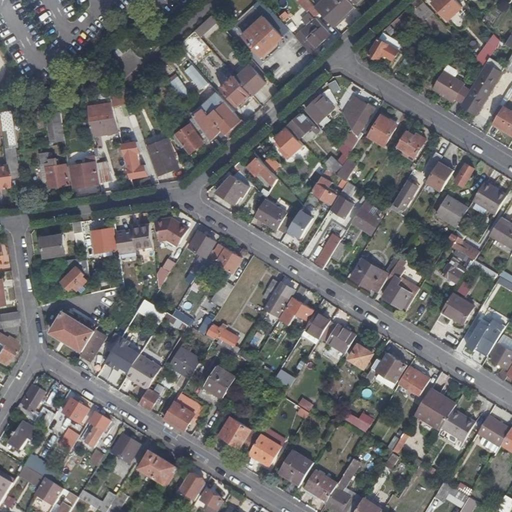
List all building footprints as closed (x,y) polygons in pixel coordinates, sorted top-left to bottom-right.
[(297,0),(314,18),(321,12),(318,9),(309,0),(297,0)] [(321,12),(326,17),(327,16),(334,24),(354,5),(348,0),(327,0),(318,9),(321,12)] [(421,0),(415,0),(409,6),(417,14),(426,5),(421,0)] [(462,7),(455,0),(430,0),(430,1),(447,20),(462,7)] [(212,16),(195,32),(200,38),(217,22),(212,16)] [(262,55),(283,37),(264,16),(244,35),(262,55)] [(330,34),(314,18),(295,36),(310,52),(330,34)] [(195,32),(178,47),(191,62),(208,46),(200,38),(195,32)] [(383,32),(379,38),(398,50),(402,44),(383,32)] [(484,68),(486,64),(500,41),(495,35),(476,60),(484,68)] [(398,50),(379,38),(369,53),(379,59),(382,53),(393,60),(398,50)] [(202,90),(210,82),(193,64),(185,71),(202,90)] [(236,77),(252,94),(266,82),(250,64),(236,77)] [(484,68),(461,104),(477,114),(502,73),(486,64),(484,68)] [(445,70),(433,88),(455,101),(466,83),(445,70)] [(236,77),(234,75),(221,87),(237,104),(244,98),(246,100),(252,94),(236,77)] [(178,76),(170,82),(184,100),(192,94),(178,76)] [(334,94),(342,89),(336,79),(329,84),(334,94)] [(338,103),(329,88),(321,94),(306,108),(319,123),(334,109),(333,107),(338,103)] [(149,101),(143,91),(136,95),(142,105),(149,101)] [(359,140),(362,134),(360,132),(372,112),(366,108),(367,105),(354,96),(353,98),(353,99),(346,110),(352,114),(350,118),(358,123),(357,125),(356,124),(353,129),(355,134),(359,140)] [(119,129),(111,100),(87,104),(93,134),(119,129)] [(204,107),(194,116),(208,135),(211,139),(218,134),(221,137),(241,119),(234,111),(235,110),(226,100),(210,114),(204,107)] [(124,102),(112,104),(116,119),(127,117),(124,102)] [(487,119),(494,123),(494,122),(502,109),(495,105),(487,119)] [(494,122),(511,132),(511,110),(505,106),(502,109),(494,122)] [(63,122),(61,112),(48,114),(50,124),(63,122)] [(287,126),(299,138),(310,127),(315,133),(319,130),(303,112),(287,126)] [(398,124),(382,115),(369,136),(386,145),(398,124)] [(208,135),(194,116),(190,119),(192,123),(177,133),(183,141),(180,143),(185,151),(188,149),(190,153),(205,142),(203,139),(208,135)] [(50,124),(52,145),(66,143),(63,122),(50,124)] [(291,155),(304,144),(299,138),(287,126),(275,137),(282,145),(285,148),(291,155)] [(419,135),(418,137),(408,131),(397,149),(415,159),(426,139),(419,135)] [(348,158),(359,140),(355,134),(343,153),(347,158),(348,158)] [(159,173),(179,166),(169,138),(149,144),(159,173)] [(8,179),(9,181),(19,179),(18,177),(15,152),(14,150),(14,148),(4,149),(4,154),(6,164),(8,179)] [(46,166),(49,181),(49,187),(70,183),(67,163),(59,164),(58,158),(53,159),(53,161),(51,162),(49,151),(41,152),(43,166),(46,166)] [(273,185),(278,178),(254,152),(248,157),(253,162),(248,166),(256,174),(260,170),(273,185)] [(442,157),(443,156),(437,152),(427,167),(428,168),(424,174),(430,178),(441,159),(442,157)] [(347,158),(343,153),(338,161),(331,171),(332,172),(337,174),(347,158)] [(326,168),(331,171),(338,161),(332,156),(324,166),(326,168)] [(357,164),(348,158),(337,175),(343,178),(347,180),(357,164)] [(430,178),(427,182),(440,190),(452,169),(447,165),(444,164),(445,162),(441,159),(430,178)] [(75,186),(101,181),(98,163),(97,160),(71,165),(75,186)] [(142,168),(141,160),(130,162),(133,179),(153,175),(151,167),(142,168)] [(240,160),(235,164),(240,169),(245,175),(249,170),(240,160)] [(98,163),(101,181),(113,180),(108,161),(98,163)] [(469,178),(471,176),(475,169),(466,163),(456,181),(464,186),(469,178)] [(0,186),(10,185),(9,181),(8,179),(6,164),(0,164),(0,186)] [(328,178),(332,172),(331,171),(326,168),(322,175),(313,190),(333,202),(339,192),(329,186),(332,181),(328,178)] [(245,175),(240,169),(216,191),(235,204),(241,195),(243,196),(252,182),(245,175)] [(345,186),(348,181),(347,180),(343,178),(339,185),(344,188),(345,186)] [(351,190),(354,185),(348,181),(345,186),(351,190)] [(497,213),(508,195),(486,181),(474,200),(497,213)] [(407,186),(405,185),(400,193),(402,195),(396,204),(404,209),(405,210),(419,187),(410,182),(407,186)] [(346,198),(351,190),(345,186),(344,188),(340,194),(341,195),(346,198)] [(355,203),(346,198),(341,195),(333,209),(346,217),(355,203)] [(458,226),(470,208),(449,195),(438,213),(458,226)] [(265,198),(255,215),(278,229),(287,215),(279,210),(280,208),(265,198)] [(401,214),(404,209),(396,204),(394,203),(391,208),(401,214)] [(359,215),(357,214),(353,222),(373,234),(384,215),(381,213),(379,217),(364,207),(359,215)] [(315,218),(302,210),(290,229),(303,237),(315,218)] [(172,216),(157,219),(160,239),(168,238),(178,245),(189,227),(172,216)] [(511,248),(511,223),(502,217),(497,226),(491,235),(511,248)] [(134,229),(117,231),(120,251),(137,249),(137,247),(154,245),(151,224),(133,226),(134,229)] [(102,245),(104,245),(108,244),(107,237),(115,236),(114,226),(92,229),(94,239),(99,238),(99,245),(102,245)] [(77,244),(85,243),(83,229),(74,230),(77,244)] [(201,252),(207,256),(216,240),(199,230),(190,245),(201,252)] [(66,251),(63,232),(41,236),(44,255),(66,251)] [(459,248),(476,259),(480,253),(469,247),(467,246),(462,243),(464,240),(454,233),(448,243),(458,249),(459,249),(459,248)] [(315,263),(324,268),(331,256),(341,241),(342,238),(334,234),(315,263)] [(120,255),(117,237),(108,239),(111,256),(120,255)] [(341,241),(331,256),(339,260),(348,246),(341,241)] [(204,262),(197,274),(205,278),(211,269),(208,267),(213,259),(226,267),(224,271),(231,275),(233,272),(234,272),(243,257),(220,243),(211,257),(208,256),(204,262)] [(468,269),(474,259),(459,249),(458,249),(455,254),(466,261),(467,262),(464,267),(458,264),(451,260),(443,274),(457,282),(466,268),(468,269)] [(198,259),(203,262),(207,256),(201,252),(198,259)] [(91,282),(87,255),(68,258),(70,266),(73,270),(68,275),(70,278),(66,282),(71,287),(76,284),(80,288),(87,281),(90,283),(91,282)] [(388,278),(399,260),(395,257),(386,271),(364,257),(352,276),(372,289),(374,286),(380,291),(388,278)] [(162,286),(177,263),(169,258),(154,281),(162,286)] [(192,270),(197,274),(204,262),(203,262),(198,259),(192,270)] [(406,263),(400,259),(399,260),(388,278),(394,282),(385,297),(404,308),(404,307),(407,309),(411,304),(419,289),(399,276),(406,263)] [(188,276),(194,280),(197,274),(192,270),(188,276)] [(511,288),(511,281),(501,275),(498,280),(511,288)] [(279,282),(274,278),(264,295),(269,298),(279,282)] [(213,299),(223,306),(235,285),(226,279),(213,299)] [(281,317),(292,300),(290,299),(295,289),(282,281),(271,298),(266,306),(265,308),(281,317)] [(467,296),(472,288),(463,283),(458,291),(467,296)] [(300,300),(307,288),(301,284),(292,300),(281,317),(291,323),(298,312),(309,319),(315,309),(300,300)] [(453,294),(444,309),(465,323),(474,308),(453,294)] [(162,323),(167,310),(143,301),(138,313),(162,323)] [(97,328),(100,324),(90,318),(87,323),(65,309),(53,329),(84,349),(97,328)] [(185,328),(188,323),(173,313),(168,310),(165,316),(185,328)] [(321,336),(331,319),(317,310),(306,328),(320,337),(321,336)] [(0,327),(1,327),(2,333),(15,332),(15,325),(19,325),(17,312),(0,314),(0,327)] [(501,336),(509,322),(503,317),(494,332),(501,336)] [(347,352),(358,334),(340,323),(339,324),(331,319),(321,336),(347,352)] [(195,325),(206,332),(210,326),(204,322),(203,324),(198,321),(195,325)] [(214,338),(237,353),(241,347),(236,344),(240,337),(222,326),(221,327),(214,322),(207,334),(214,338)] [(84,349),(82,352),(92,359),(108,334),(97,328),(84,349)] [(485,343),(488,339),(472,329),(469,333),(463,343),(480,353),(486,344),(485,343)] [(106,347),(113,351),(114,349),(118,343),(119,340),(123,334),(116,331),(106,347)] [(258,348),(263,333),(256,331),(251,346),(258,348)] [(6,338),(0,334),(0,344),(2,346),(0,348),(0,360),(4,363),(12,350),(14,352),(18,345),(15,343),(16,341),(7,336),(6,338)] [(129,374),(141,353),(119,340),(118,343),(114,349),(113,351),(106,362),(120,370),(121,369),(129,374)] [(307,342),(302,350),(308,354),(314,346),(307,342)] [(508,369),(511,362),(511,349),(500,342),(495,350),(490,358),(508,369)] [(366,366),(374,352),(360,343),(351,357),(366,366)] [(170,363),(178,368),(189,350),(181,345),(170,363)] [(178,368),(191,376),(202,358),(189,350),(178,368)] [(384,360),(379,357),(366,378),(371,381),(378,369),(381,371),(398,381),(408,364),(389,352),(384,360)] [(148,387),(149,386),(162,365),(141,353),(129,374),(135,378),(136,376),(140,379),(138,382),(148,387)] [(253,363),(271,374),(274,369),(256,359),(253,363)] [(238,377),(219,365),(206,385),(225,397),(238,377)] [(432,378),(411,365),(401,382),(408,386),(406,389),(410,391),(412,389),(421,394),(432,378)] [(276,377),(291,386),(296,377),(282,368),(276,377)] [(393,388),(398,381),(381,371),(377,377),(393,388)] [(171,388),(174,382),(165,377),(162,384),(171,388)] [(140,401),(151,409),(165,387),(159,383),(155,390),(149,386),(148,387),(140,401)] [(34,384),(18,409),(36,420),(40,415),(35,412),(43,400),(45,396),(48,391),(38,385),(38,386),(34,384)] [(458,404),(432,388),(424,401),(417,412),(443,428),(458,404)] [(166,417),(185,429),(194,415),(198,417),(204,406),(181,392),(166,417)] [(308,411),(313,403),(303,397),(299,404),(308,411)] [(417,412),(424,401),(416,397),(407,412),(414,417),(417,412)] [(83,423),(85,420),(91,409),(74,398),(65,413),(83,423)] [(300,408),(298,414),(308,417),(310,411),(300,408)] [(456,408),(439,436),(462,450),(479,422),(456,408)] [(50,426),(55,414),(45,409),(39,421),(50,426)] [(85,420),(89,422),(96,412),(91,409),(85,420)] [(99,412),(83,438),(96,447),(106,431),(101,427),(102,425),(108,429),(113,421),(99,412)] [(511,428),(490,414),(479,432),(487,437),(501,446),(502,446),(511,428)] [(221,434),(250,452),(251,452),(261,434),(232,416),(221,434)] [(40,431),(25,421),(12,442),(24,450),(31,438),(34,440),(40,431)] [(511,428),(502,446),(511,451),(511,428)] [(71,451),(81,436),(70,429),(60,444),(71,451)] [(398,432),(389,446),(395,449),(403,436),(398,432)] [(282,445),(262,433),(261,434),(251,452),(271,464),(282,445)] [(125,434),(114,451),(132,463),(143,445),(125,434)] [(501,446),(487,437),(484,442),(485,445),(498,452),(501,446)] [(302,483),(315,462),(295,449),(282,471),(302,483)] [(92,462),(99,467),(107,454),(99,450),(92,462)] [(180,467),(153,451),(142,469),(168,486),(180,467)] [(392,469),(399,457),(394,454),(387,465),(392,469)] [(361,461),(355,457),(340,482),(329,500),(328,501),(345,511),(356,511),(365,498),(347,487),(352,478),(354,479),(356,475),(354,474),(361,461)] [(33,478),(38,471),(27,465),(23,471),(33,478)] [(329,500),(340,482),(318,469),(308,487),(329,500)] [(207,483),(192,474),(182,491),(196,500),(207,483)] [(51,489),(55,482),(53,481),(48,477),(43,486),(44,487),(40,494),(47,498),(50,500),(56,504),(57,504),(58,504),(61,498),(59,496),(50,491),(51,489)] [(449,483),(446,481),(440,491),(446,495),(449,490),(468,501),(471,496),(449,483)] [(85,490),(80,497),(104,511),(108,511),(111,508),(113,504),(117,497),(110,493),(105,502),(85,490)] [(117,497),(113,504),(122,509),(130,496),(121,490),(117,497)] [(210,504),(219,509),(225,500),(209,491),(203,500),(210,504)] [(71,511),(80,497),(71,492),(70,493),(73,495),(67,504),(65,503),(62,506),(59,511),(71,511)] [(473,493),(471,496),(479,501),(496,511),(499,508),(473,493)] [(14,508),(16,498),(7,496),(5,505),(14,508)] [(471,496),(468,501),(461,511),(472,511),(479,501),(471,496)] [(365,497),(365,498),(356,511),(382,511),(383,510),(384,509),(365,497)]
